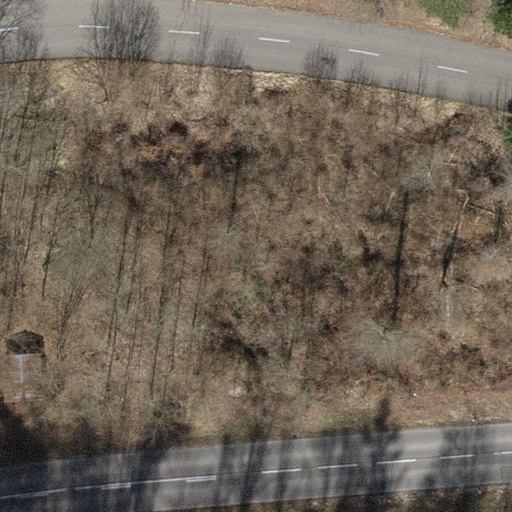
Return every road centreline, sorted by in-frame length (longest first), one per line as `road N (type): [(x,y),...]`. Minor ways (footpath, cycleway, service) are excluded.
road 1 (tertiary): [(511,88),(178,28),(0,31)]
road 2 (tertiary): [(0,494),(511,451)]
